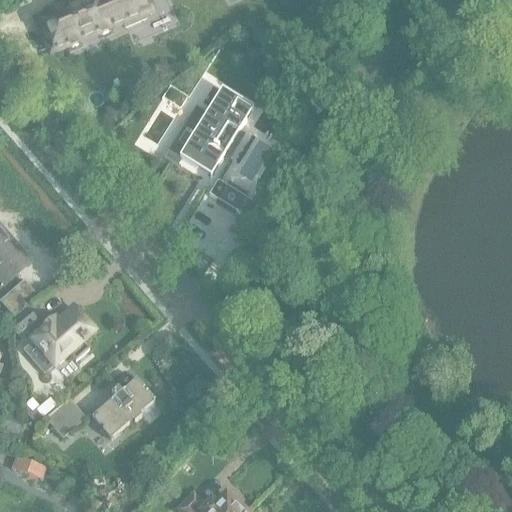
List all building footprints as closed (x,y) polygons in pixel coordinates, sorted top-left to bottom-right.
[(144,0),(116,0),(109,3),(107,0),(104,0),(101,2),(100,0),(97,2),(96,0),(87,0),(84,1),(86,6),(67,14),(65,9),(54,14),(56,18),(53,20),(53,21),(42,25),(53,52),(123,24),(125,30),(147,21),(145,14),(149,12),(144,0)] [(223,94),(207,119),(204,116),(200,115),(198,116),(184,127),(197,135),(181,161),(212,180),(254,113),(223,94)] [(227,189),(219,184),(211,197),(219,202),(216,206),(234,217),(236,213),(245,218),(253,205),(245,200),(247,196),(229,185),(227,189)] [(0,301),(16,289),(0,267),(26,246),(5,220),(0,223),(0,301)] [(38,335),(28,343),(31,347),(23,353),(45,377),(52,371),(55,375),(69,362),(76,369),(95,352),(91,347),(93,345),(92,343),(100,336),(74,306),(59,319),(57,316),(37,333),(38,335)] [(40,325),(28,311),(10,327),(22,341),(40,325)] [(10,381),(1,384),(9,400),(17,397),(10,381)] [(140,419),(155,406),(136,384),(121,396),(118,392),(110,399),(114,404),(93,421),(112,443),(132,426),(134,428),(142,421),(140,419)] [(70,400),(45,421),(63,442),(88,421),(70,400)] [(27,424),(7,416),(1,431),(21,439),(27,424)] [(51,473),(27,465),(18,462),(14,473),(47,485),(51,473)] [(242,511),(228,498),(219,508),(214,504),(210,509),(196,496),(180,511),(242,511)]
